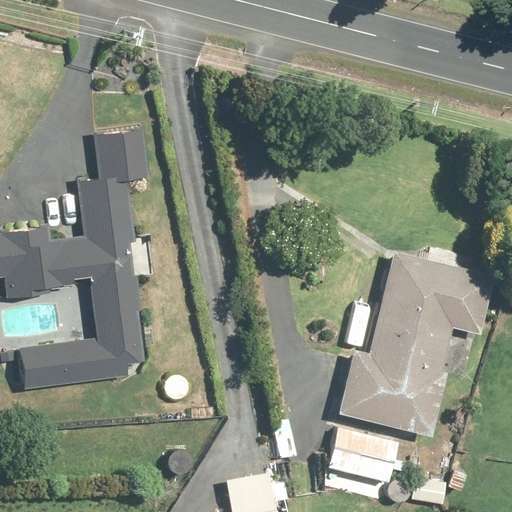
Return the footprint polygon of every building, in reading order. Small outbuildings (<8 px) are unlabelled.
[(140,179),(136,133),(87,137),(90,181),(71,182),(76,238),(43,241),(42,230),(0,233),(0,297),(33,295),(32,289),(83,284),(88,341),(12,348),(15,388),(116,379),(133,355),(118,180),(140,179)] [(484,281),(388,256),(363,355),(347,351),(332,413),(420,435),(447,327),(471,333),(484,281)] [(185,396),(182,375),(159,378),(163,400),(185,396)] [(393,441),(332,426),(322,468),(383,483),(393,441)] [(267,511),(262,474),(221,481),(226,511),(267,511)]
